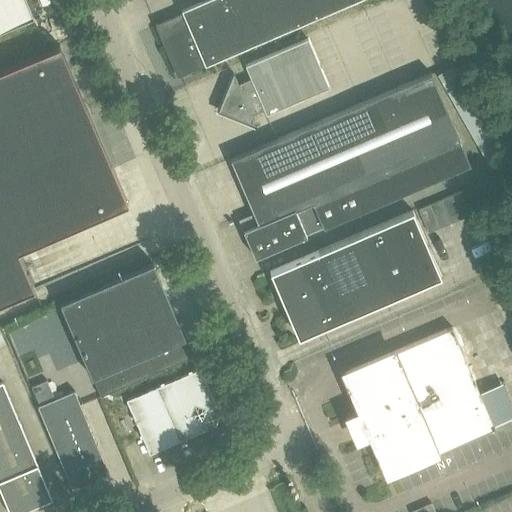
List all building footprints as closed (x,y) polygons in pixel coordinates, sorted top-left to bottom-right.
[(0,0),(0,29),(34,15),(27,0),(0,0)] [(182,12),(155,24),(161,39),(177,76),(353,1),(355,0),(203,0),(181,9),(182,12)] [(218,111),(256,126),(251,115),(264,110),(266,114),(329,87),(308,38),(245,65),(251,78),(238,84),(233,73),(218,111)] [(0,303),(34,289),(17,250),(128,203),(60,44),(0,69),(0,303)] [(431,73),(230,159),(255,217),(247,220),(246,224),(247,228),(243,230),(255,257),(306,235),(306,234),(323,227),(469,165),(459,139),(431,73)] [(412,210),(423,235),(473,213),(463,189),(412,210)] [(423,235),(412,210),(270,271),(282,299),(290,295),(298,314),(296,316),(294,319),(294,323),(295,327),(298,329),(302,330),(306,329),(320,323),(322,328),(441,277),(423,235)] [(100,396),(195,354),(182,323),(179,324),(153,262),(59,302),(100,396)] [(452,326),(344,373),(388,473),(495,427),(452,326)] [(200,368),(155,387),(124,400),(148,454),(208,428),(204,420),(208,410),(216,406),(200,368)] [(3,382),(0,382),(0,488),(9,511),(20,511),(52,499),(3,382)] [(37,406),(72,490),(89,483),(87,479),(94,476),(95,478),(109,473),(74,390),(37,406)] [(435,511),(431,502),(410,511),(435,511)]
